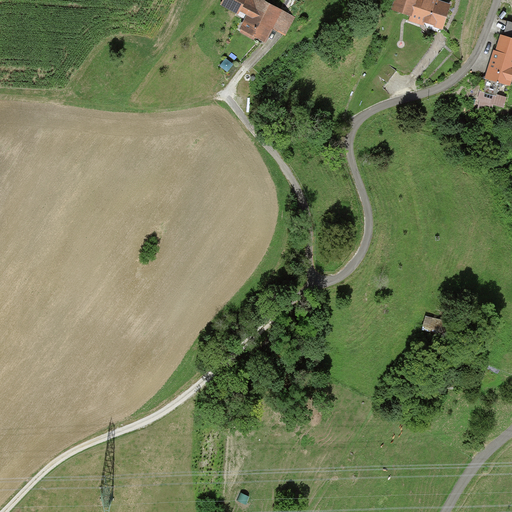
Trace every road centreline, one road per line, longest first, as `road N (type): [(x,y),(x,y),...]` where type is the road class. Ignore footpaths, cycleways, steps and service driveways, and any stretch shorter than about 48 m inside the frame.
road 1 (track): [(319,283),(173,404),(67,453),(3,511)]
road 2 (track): [(494,0),(479,44),(447,86),(380,107),(351,126),(367,237),(351,268),(319,283)]
road 3 (track): [(319,283),(308,271),(304,209),(228,94),(265,46)]
